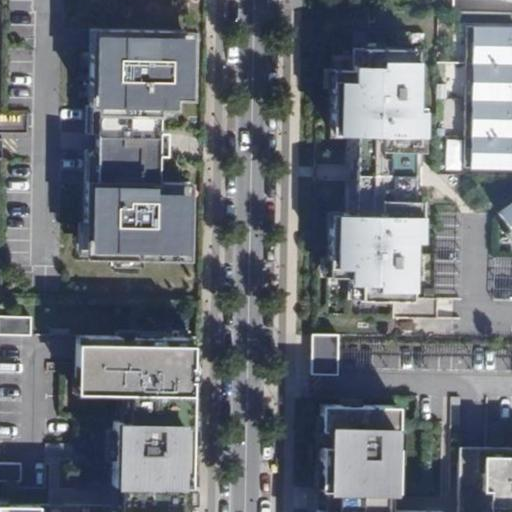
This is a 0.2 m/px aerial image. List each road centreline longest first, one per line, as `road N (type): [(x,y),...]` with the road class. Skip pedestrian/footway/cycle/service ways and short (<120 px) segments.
road 1 (residential): [(246,511),(254,0)]
road 2 (unknown): [(254,16),(83,13),(62,0)]
